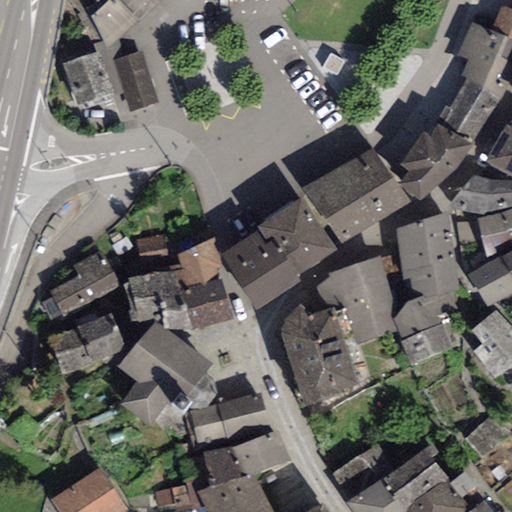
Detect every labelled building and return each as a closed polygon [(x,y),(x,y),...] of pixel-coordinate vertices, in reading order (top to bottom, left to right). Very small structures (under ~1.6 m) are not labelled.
[(154,0),(93,0),(102,9),(91,21),(105,53),(154,0)] [(489,34),(472,27),(457,61),(468,65),(460,81),(466,84),(437,133),(431,143),(421,139),(400,171),(407,178),(397,190),(423,210),(456,177),(472,152),(469,148),(495,102),(511,64),(511,13),(501,9),(489,34)] [(140,53),(113,61),(130,113),(156,105),(140,53)] [(343,65),(329,56),(321,68),(335,77),(343,65)] [(96,58),(60,69),(74,112),(110,101),(96,58)] [(511,133),(505,130),(486,168),(511,180),(511,133)] [(371,153),(304,193),(337,247),(404,207),(371,153)] [(511,186),(488,186),(474,181),(451,211),(483,217),(484,215),(511,206),(511,186)] [(334,256),(299,205),(257,234),(259,237),(226,259),(261,311),(298,286),(295,282),(334,256)] [(511,213),(481,223),(488,259),(511,247),(511,213)] [(282,341),(305,413),(359,396),(333,320),(344,315),(357,351),(397,341),(412,370),(450,355),(437,322),(445,321),(440,301),(461,295),(447,219),(398,231),(404,305),(398,309),(380,262),(328,279),(299,311),(282,341)] [(178,274),(129,285),(137,326),(162,320),(165,329),(189,333),(234,323),(211,243),(175,261),(178,274)] [(511,294),(511,251),(471,277),(490,308),(511,294)] [(76,282),(50,297),(65,324),(121,292),(101,256),(71,273),(76,282)] [(511,364),(511,335),(496,317),(472,338),(481,348),(474,354),(495,379),(511,364)] [(110,318),(49,341),(63,378),(124,355),(110,318)] [(212,370),(154,327),(119,372),(139,387),(121,410),(150,432),(166,411),(183,424),(191,414),(206,413),(217,399),(213,382),(207,377),(212,370)] [(189,418),(197,446),(224,438),(226,445),(269,433),(259,398),(189,418)] [(507,438),(486,419),(462,444),(482,464),(507,438)] [(322,511),(321,509),(316,511),(270,511),(254,485),(292,466),(275,435),(186,465),(198,498),(205,511),(322,511)] [(371,451),(331,479),(348,504),(389,475),(371,451)] [(430,451),(387,481),(395,493),(439,463),(430,451)] [(394,497),(383,482),(346,508),(349,511),(467,511),(436,467),(394,497)] [(124,511),(100,473),(51,505),(55,511),(124,511)]
